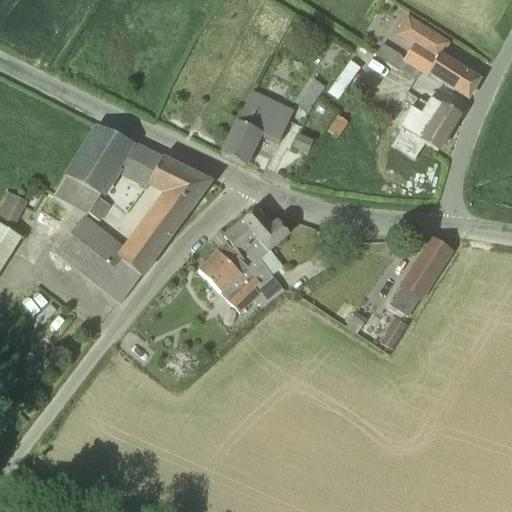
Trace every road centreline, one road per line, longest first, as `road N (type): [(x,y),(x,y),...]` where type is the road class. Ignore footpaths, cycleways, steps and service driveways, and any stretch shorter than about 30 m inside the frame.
road 1 (unclassified): [(0,485),(176,252),(251,187)]
road 2 (unclassified): [(251,187),(0,60)]
road 3 (unclassified): [(447,227),(351,220),(251,187)]
road 4 (unclassified): [(447,227),(463,156),(511,46)]
